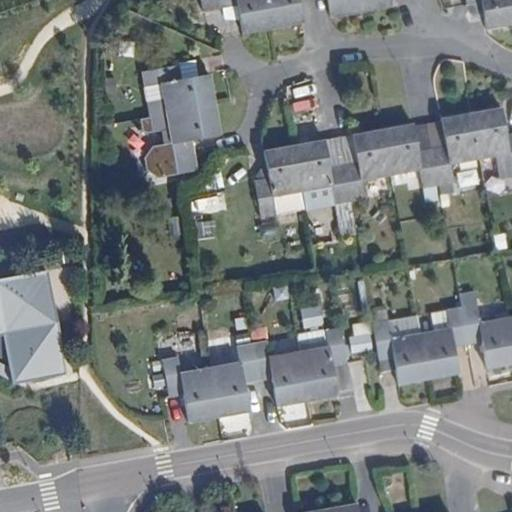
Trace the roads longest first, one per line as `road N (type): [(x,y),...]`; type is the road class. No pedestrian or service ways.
road 1 (residential): [(102,481),(408,424),(511,457)]
road 2 (residential): [(433,40),(249,76)]
